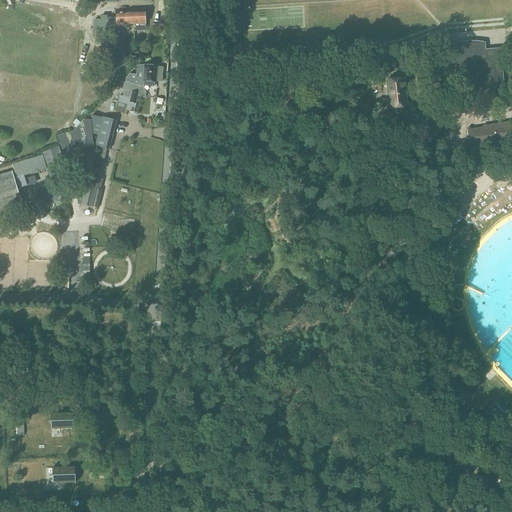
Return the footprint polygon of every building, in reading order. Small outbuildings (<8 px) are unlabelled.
[(146,31),(145,11),(117,11),(117,25),(136,25),(136,31),(146,31)] [(94,19),(93,38),(107,38),(108,16),(101,16),(101,20),(94,19)] [(116,36),(117,49),(100,49),(100,58),(101,58),(105,58),(105,61),(126,61),(126,49),(125,36),(116,36)] [(450,53),(445,53),(441,54),(443,83),(464,81),(465,89),(468,88),(469,99),(495,97),(495,89),(504,88),(502,70),(500,70),(499,62),(502,61),(501,49),(486,50),(485,43),(476,42),(467,42),(458,43),(449,46),(450,53)] [(120,96),(118,103),(127,105),(128,105),(127,110),(134,112),(138,99),(138,96),(145,98),(146,92),(146,91),(144,90),(140,89),(141,86),(144,87),(144,85),(151,86),(154,86),(155,82),(156,82),(156,81),(157,81),(163,81),(164,67),(157,67),(157,66),(151,66),(151,65),(147,65),(147,66),(145,65),(143,65),(138,65),(137,75),(130,75),(126,79),(126,81),(126,83),(124,82),(122,89),(125,90),(123,97),(120,96)] [(404,78),(387,81),(388,88),(387,91),(386,92),(387,94),(387,95),(388,96),(389,108),(394,109),(394,110),(404,109),(404,108),(408,105),(404,78)] [(103,118),(92,115),(93,134),(98,135),(96,146),(109,150),(117,121),(103,117),(103,118)] [(74,132),(58,136),(62,149),(87,146),(83,177),(88,178),(91,178),(95,148),(93,136),(92,135),(92,120),(85,120),(74,132)] [(467,128),(470,149),(511,142),(511,121),(483,126),(483,129),(476,130),(476,129),(470,130),(470,128),(467,128)] [(43,155),(12,164),(20,188),(28,186),(37,183),(35,176),(34,173),(47,169),(52,182),(60,180),(62,186),(69,183),(59,148),(43,153),(43,155)] [(93,178),(87,206),(98,208),(102,191),(100,190),(103,180),(100,179),(107,150),(98,148),(92,178),(93,178)] [(25,211),(13,171),(0,174),(0,215),(5,214),(5,217),(25,211)] [(82,198),(78,198),(79,204),(82,203),(86,206),(92,182),(87,181),(82,198)] [(55,186),(49,191),(46,187),(34,198),(38,202),(45,210),(62,194),(55,186)] [(485,417),(492,425),(503,414),(496,406),(485,417)] [(70,413),(51,413),(51,430),(74,429),(74,416),(70,416),(70,413)] [(72,471),(71,467),(53,468),(53,484),(76,483),(75,470),(72,471)]
